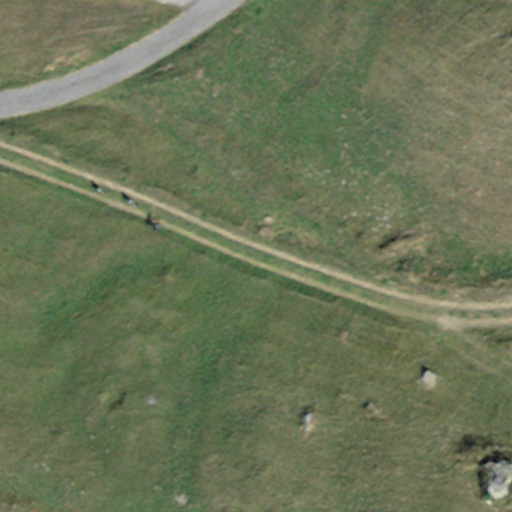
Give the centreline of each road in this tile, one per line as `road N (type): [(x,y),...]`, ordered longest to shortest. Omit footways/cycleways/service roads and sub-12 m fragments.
road 1 (track): [(511,311),(415,307),(0,149)]
road 2 (track): [(0,101),(82,82),(225,0)]
